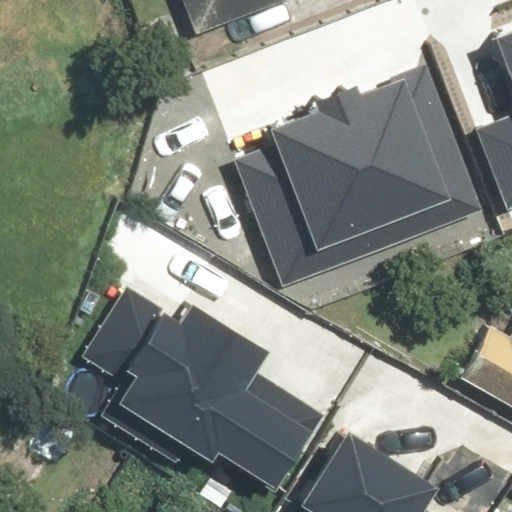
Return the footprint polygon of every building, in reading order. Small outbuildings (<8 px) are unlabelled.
[(165,0),(180,38),(283,0),(165,0)] [(511,112),(474,128),(506,212),(511,209),(511,28),(495,35),(511,79),(511,112)] [(271,152),(241,162),(286,283),(479,213),(428,74),(265,134),(271,152)] [(147,248),(73,364),(262,483),(313,402),(238,354),(260,320),(147,248)] [(478,322),(446,380),(511,416),(511,317),(502,336),(478,322)] [(323,409),(268,511),(427,511),(402,498),(421,461),(323,409)] [(511,511),(511,471),(497,498),(511,505),(511,511)]
